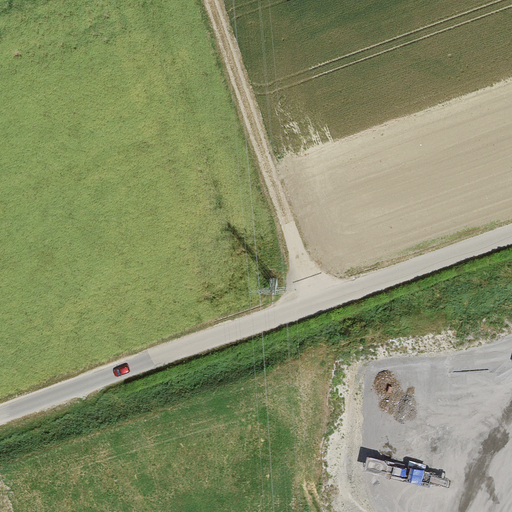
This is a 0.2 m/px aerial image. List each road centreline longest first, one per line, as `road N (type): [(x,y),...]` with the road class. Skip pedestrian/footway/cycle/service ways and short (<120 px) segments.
road 1 (residential): [(511,228),(0,410)]
road 2 (track): [(310,297),(208,0)]
